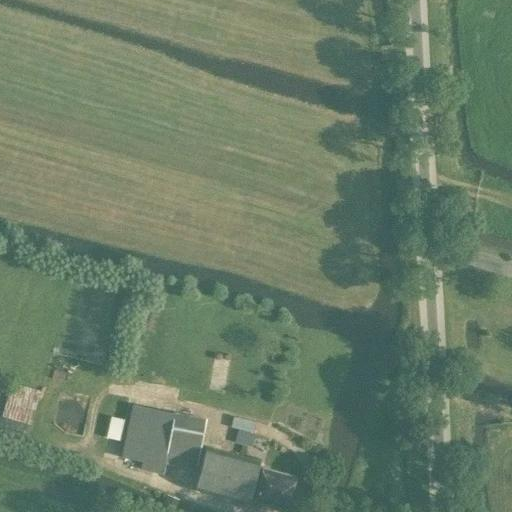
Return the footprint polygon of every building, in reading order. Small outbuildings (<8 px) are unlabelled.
[(0,415),(1,416),(0,417),(0,424),(26,433),(39,391),(11,383),(10,384),(4,382),(3,385),(0,383),(0,415)] [(132,404),(120,457),(142,461),(141,469),(163,473),(165,462),(199,468),(194,488),(236,500),(248,503),(252,490),(258,466),(260,461),(248,458),(201,445),(206,419),(148,407),(132,404)] [(120,441),(125,420),(112,417),(107,438),(120,441)] [(230,427),(252,433),(255,422),(233,417),(230,427)] [(230,430),(227,441),(251,446),(253,436),(230,430)] [(258,466),(252,490),(257,491),(255,499),(287,508),(296,476),(258,466)] [(178,499),(167,496),(165,503),(175,506),(178,499)]
